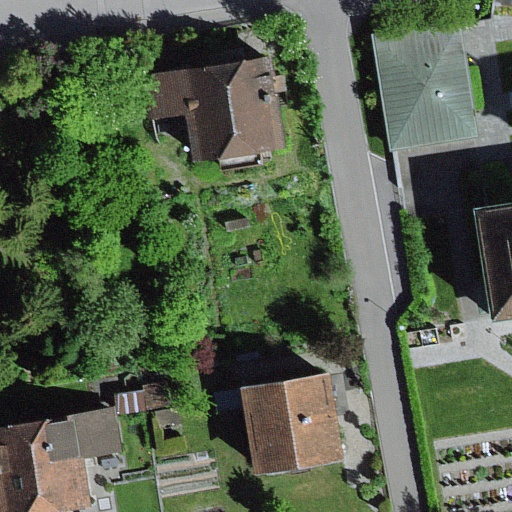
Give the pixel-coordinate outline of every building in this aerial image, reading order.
[(466,23),(378,36),(395,154),(483,142),(466,23)] [(280,59),(147,79),(154,120),(193,114),(201,164),(294,149),(280,59)] [(94,102),(54,107),(62,168),(102,163),(94,102)] [(511,208),(481,214),(499,318),(511,315),(511,208)] [(342,377),(249,390),(251,408),(262,476),(355,462),(342,377)] [(170,382),(145,386),(146,394),(148,411),(173,408),(170,382)] [(251,408),(249,390),(216,394),(219,412),(251,408)] [(148,411),(146,394),(120,397),(122,415),(148,411)] [(115,416),(0,434),(0,477),(5,511),(70,511),(71,511),(99,506),(91,457),(121,452),(115,416)]
